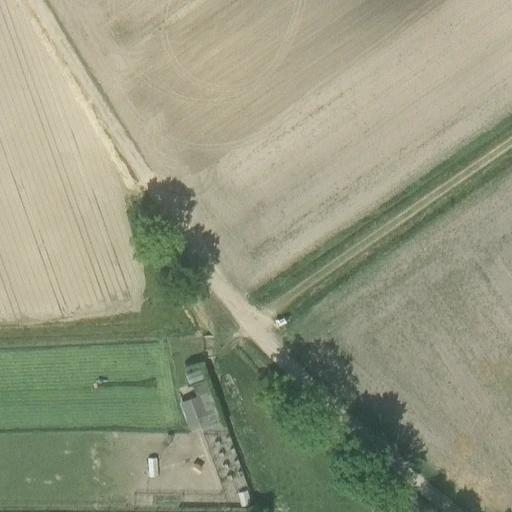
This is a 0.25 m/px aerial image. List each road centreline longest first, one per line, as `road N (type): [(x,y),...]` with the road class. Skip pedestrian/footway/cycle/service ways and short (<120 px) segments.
road 1 (track): [(455,511),(199,274),(29,0)]
road 2 (track): [(250,327),(511,135)]
